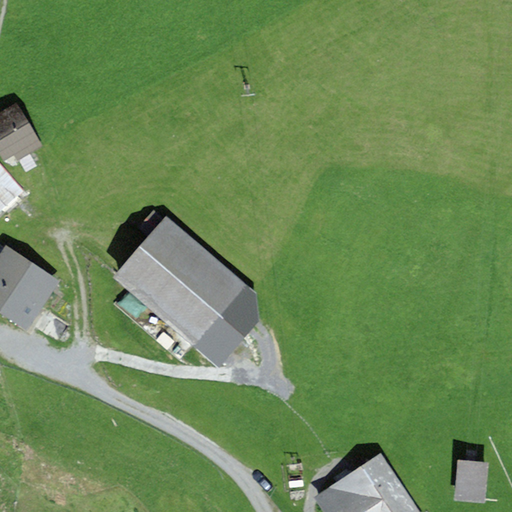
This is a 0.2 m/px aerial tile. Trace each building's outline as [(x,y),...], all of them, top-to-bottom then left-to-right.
[(15,106),(0,114),(0,151),(4,157),(14,152),(18,160),(29,153),(39,147),(15,106)] [(0,213),(23,192),(0,167),(0,213)] [(245,292),(164,218),(111,276),(192,350),(245,292)] [(0,266),(7,255),(9,256),(11,252),(0,245),(0,266)] [(9,256),(7,255),(0,266),(0,306),(25,323),(50,284),(9,256)] [(254,299),(245,292),(192,350),(218,368),(261,320),(254,299)] [(473,459),(457,458),(454,497),(484,500),(488,460),(473,459)] [(414,511),(380,459),(319,499),(327,511),(414,511)]
